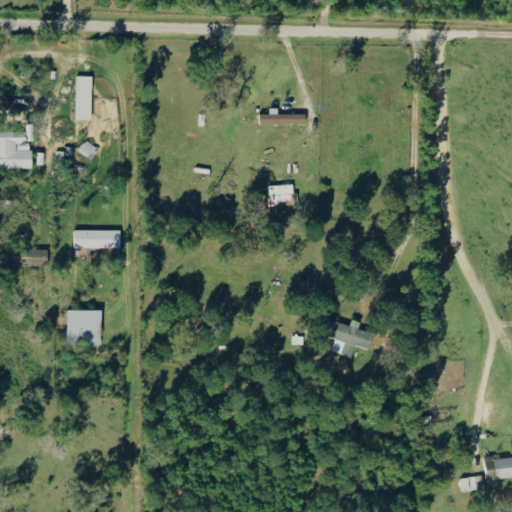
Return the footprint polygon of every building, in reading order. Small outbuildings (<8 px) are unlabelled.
[(75,119),(91,120),(92,75),(77,75),(75,119)] [(259,123),(306,124),(306,114),(278,113),(278,108),(269,108),(269,114),(260,114),(259,123)] [(0,168),(31,168),(30,141),(34,141),(33,123),(26,123),(26,131),(0,131),(0,168)] [(293,184),(267,185),(268,206),(294,205),(293,184)] [(74,248),(120,248),(121,230),(74,229),(74,248)] [(13,265),(48,266),(48,249),(14,248),(13,265)] [(66,344),(101,345),(102,310),(67,309),(66,344)] [(350,326),(330,319),(325,335),(336,338),(332,350),(354,358),(363,331),(358,329),(361,322),(352,319),(350,326)] [(511,477),(511,457),(484,461),(487,481),(511,477)] [(504,502),(511,501),(511,492),(503,493),(504,502)]
